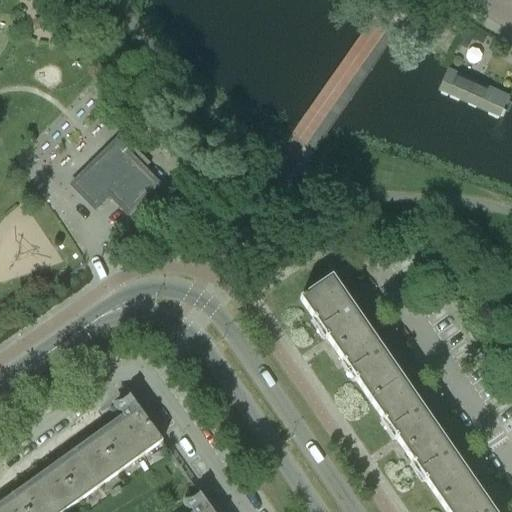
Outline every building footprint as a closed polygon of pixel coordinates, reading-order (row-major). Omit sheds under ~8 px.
[(468,28),(460,42),(468,47),(472,39),(482,45),(486,38),(468,28)] [(126,213),(155,185),(115,144),(72,186),(93,208),(108,194),(126,213)] [(366,331),(354,313),(357,310),(351,301),(348,304),(330,278),(298,300),(313,321),(335,353),(366,331)] [(402,383),(383,355),(386,353),(380,344),(377,346),(366,331),(335,353),(344,366),(370,405),(402,383)] [(436,432),(423,413),(426,411),(420,402),(417,404),(402,383),(370,405),(382,422),(404,454),(436,432)] [(108,410),(109,411),(110,413),(113,415),(114,416),(117,417),(120,417),(121,417),(124,421),(0,510),(0,511),(63,511),(161,443),(127,396),(108,410)] [(470,482),(452,456),(456,453),(449,444),(446,447),(436,432),(404,454),(427,487),(438,504),(470,482)] [(494,511),(496,511),(490,502),(486,505),(470,482),(438,504),(444,511),(494,511)] [(210,511),(190,484),(189,485),(187,487),(185,489),(185,490),(184,492),(183,493),(183,495),(183,497),(183,498),(183,500),(183,502),(183,503),(184,505),(185,507),(186,508),(187,509),(188,511),(189,511),(210,511)]
